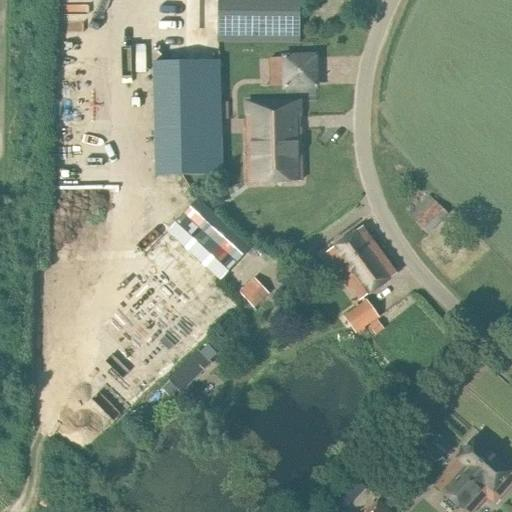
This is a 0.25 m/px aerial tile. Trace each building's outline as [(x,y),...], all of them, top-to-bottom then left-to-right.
[(301,44),(300,0),(217,0),(218,43),(301,44)] [(315,53),(266,54),(267,89),(317,88),(315,53)] [(223,175),(222,61),(155,62),(157,176),(223,175)] [(301,99),(244,101),(247,185),(304,183),(301,99)] [(210,204),(220,201),(222,196),(219,189),(206,193),(210,204)] [(428,234),(448,214),(429,196),(410,216),(428,234)] [(197,199),(167,233),(220,281),(250,248),(197,199)] [(327,254),(346,280),(362,301),(398,274),(363,227),(327,254)] [(238,292),(250,305),(266,290),(254,278),(238,292)] [(195,281),(192,290),(214,297),(217,288),(195,281)] [(356,335),(379,318),(366,301),(343,318),(356,335)] [(85,302),(37,305),(40,359),(65,358),(63,333),(61,333),(60,318),(86,317),(85,302)] [(203,323),(208,315),(191,304),(185,312),(203,323)] [(162,350),(176,335),(156,317),(142,333),(162,350)] [(369,326),(375,334),(384,328),(378,320),(369,326)] [(170,398),(178,391),(180,394),(212,363),(209,361),(217,354),(208,344),(200,352),(197,350),(167,379),(169,381),(161,389),(170,398)] [(150,416),(141,406),(132,416),(141,425),(150,416)] [(459,459),(436,486),(462,509),(465,511),(472,511),(471,510),(469,511),(468,511),(463,507),(478,490),(494,504),(511,483),(511,473),(474,439),(458,458),(459,459)] [(389,511),(377,501),(367,511),(389,511)]
